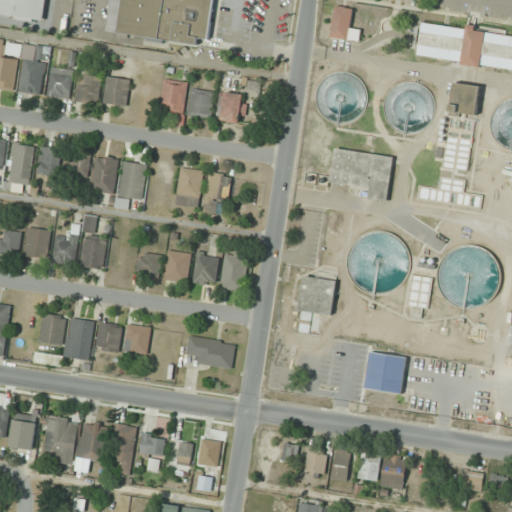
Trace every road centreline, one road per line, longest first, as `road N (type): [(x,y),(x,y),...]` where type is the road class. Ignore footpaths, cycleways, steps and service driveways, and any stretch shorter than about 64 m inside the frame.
road 1 (residential): [(305,0),(247,411)]
road 2 (residential): [(285,157),(0,113)]
road 3 (tertiary): [(511,451),(247,411)]
road 4 (residential): [(262,318),(0,278)]
road 5 (tertiary): [(247,411),(0,372)]
